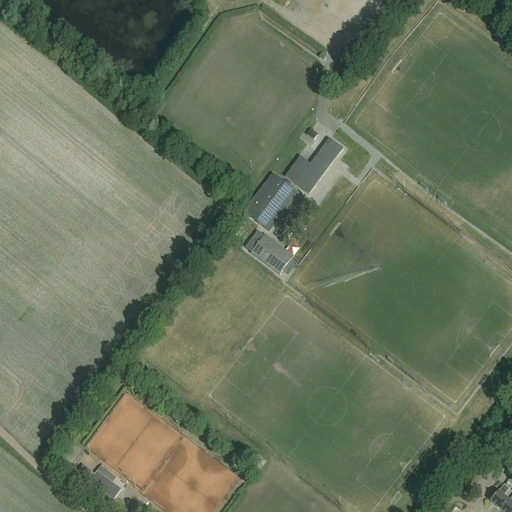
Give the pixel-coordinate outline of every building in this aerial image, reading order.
[(311,130),(307,135),(314,141),(318,136),(311,130)] [(309,196),(343,150),(329,139),(310,165),(300,158),(285,179),(295,186),(309,196)] [(269,233),(298,194),(273,176),(244,215),(269,233)] [(279,277),(293,259),(265,237),(250,256),(279,277)] [(92,473),(83,467),(79,473),(88,479),(92,473)] [(89,484),(113,502),(121,492),(97,473),(89,484)] [(505,486),(490,502),(501,511),(509,502),(504,497),(510,490),(505,486)] [(511,511),(511,498),(509,502),(501,511),(511,511)]
